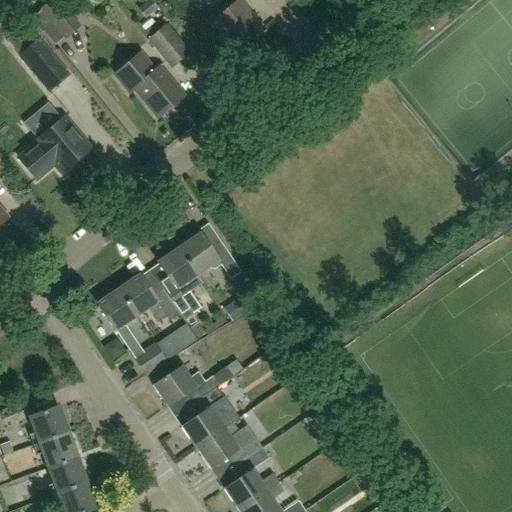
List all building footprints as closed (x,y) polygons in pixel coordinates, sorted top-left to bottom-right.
[(264,30),(239,0),(212,23),(221,34),(219,38),(220,42),(223,46),(227,48),(232,46),(237,53),(264,30)] [(79,27),(57,1),(43,13),(50,22),(41,30),(54,46),(64,38),(65,39),(79,27)] [(189,53),(166,25),(147,41),(171,69),(189,53)] [(67,75),(36,38),(17,53),(48,91),(67,75)] [(140,54),(114,76),(129,94),(134,91),(157,119),(183,97),(159,68),(154,71),(140,54)] [(90,149),(64,119),(35,143),(35,144),(18,159),(36,181),(54,166),(60,174),(90,149)] [(200,235),(178,249),(196,276),(208,267),(209,269),(214,270),(220,266),(229,280),(241,272),(223,247),(213,254),(200,235)] [(201,284),(196,276),(178,249),(157,264),(170,283),(160,289),(178,315),(189,308),(182,297),(201,284)] [(139,276),(117,291),(135,317),(147,309),(156,322),(165,316),(169,321),(178,315),(160,289),(152,295),(139,276)] [(115,332),(133,360),(146,377),(166,362),(153,345),(142,353),(123,326),(135,317),(117,291),(96,305),(114,332),(115,332)] [(235,302),(223,310),(231,321),(243,313),(235,302)] [(190,329),(197,340),(205,334),(198,324),(190,329)] [(287,341),(270,352),(290,383),(307,372),(287,341)] [(193,404),(234,377),(227,367),(204,383),(198,373),(191,378),(182,365),(152,386),(167,408),(186,395),(193,404)] [(180,428),(194,449),(232,424),(226,415),(219,420),(210,407),(240,386),(234,377),(193,404),(199,414),(180,428)] [(33,447),(69,434),(59,408),(29,419),(35,434),(29,436),(33,447)] [(229,457),(236,467),(262,450),(254,439),(240,449),(231,437),(238,432),(232,424),(194,449),(209,471),(229,457)] [(69,434),(33,447),(37,458),(43,455),(49,470),(78,459),(69,434)] [(8,456),(25,450),(22,440),(5,446),(8,456)] [(336,449),(347,465),(358,458),(346,441),(336,449)] [(268,458),(262,450),(236,467),(242,477),(223,490),(237,511),(278,484),(272,475),(262,482),(253,469),(268,458)] [(52,497),(87,484),(78,459),(49,470),(54,484),(48,486),(48,488),(22,497),(26,507),(52,497)] [(87,484),(52,497),(56,508),(62,505),(64,511),(92,511),(97,510),(87,484)] [(303,511),(304,511),(298,502),(282,511),(274,499),(284,492),(278,484),(237,511),(303,511)]
